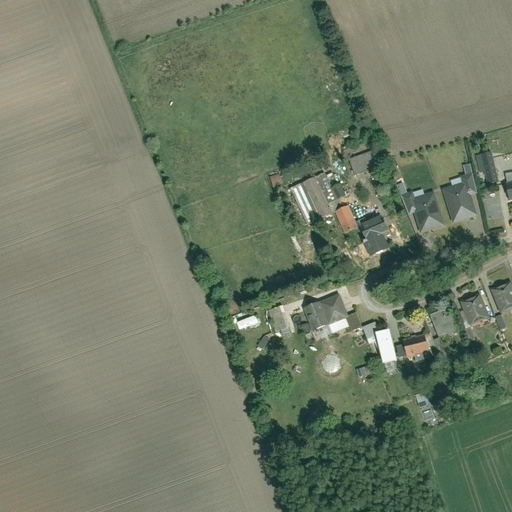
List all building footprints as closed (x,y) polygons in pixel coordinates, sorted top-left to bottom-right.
[(354,174),(372,167),(366,152),(348,160),(354,174)] [(500,184),(492,154),(477,158),(486,188),(500,184)] [(278,173),(268,177),(273,188),(283,184),(278,173)] [(463,186),(444,192),(454,225),(477,218),(471,198),(479,195),(473,175),(461,179),(463,186)] [(389,232),(382,217),(360,227),(350,205),(335,212),(316,177),(289,186),(305,226),(337,216),(345,232),(362,231),(375,257),(390,251),(384,236),(389,232)] [(412,194),(402,198),(409,219),(414,217),(421,237),(447,228),(435,193),(414,200),(412,194)] [(511,282),(511,280),(490,287),(501,315),(511,310),(511,282)] [(340,293),(304,307),(314,332),(350,318),(340,293)] [(481,294),(459,303),(470,329),(492,319),(481,294)] [(268,310),(275,332),(280,331),(281,335),(291,332),(282,305),(268,310)] [(449,308),(429,317),(438,339),(458,331),(449,308)] [(239,330),(259,323),(256,315),(236,322),(239,330)] [(376,325),(363,329),(367,343),(374,341),(382,369),(397,365),(389,335),(380,338),(376,325)] [(427,336),(404,340),(408,360),(431,355),(427,336)] [(415,395),(417,402),(423,401),(421,394),(415,395)]
